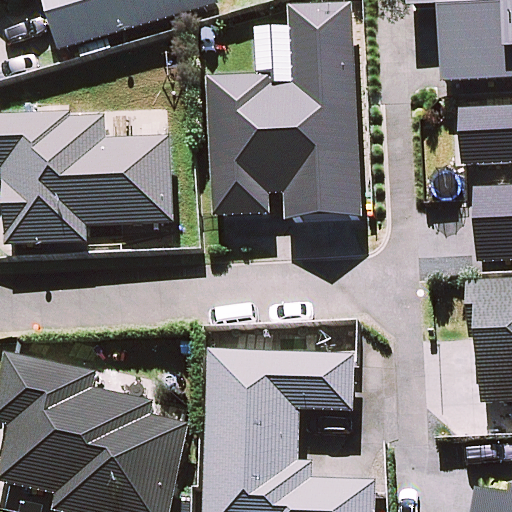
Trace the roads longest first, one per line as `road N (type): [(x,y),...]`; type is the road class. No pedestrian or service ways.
road 1 (residential): [(0,307),(396,291)]
road 2 (residential): [(391,99),(396,291)]
road 3 (residential): [(396,291),(399,438)]
